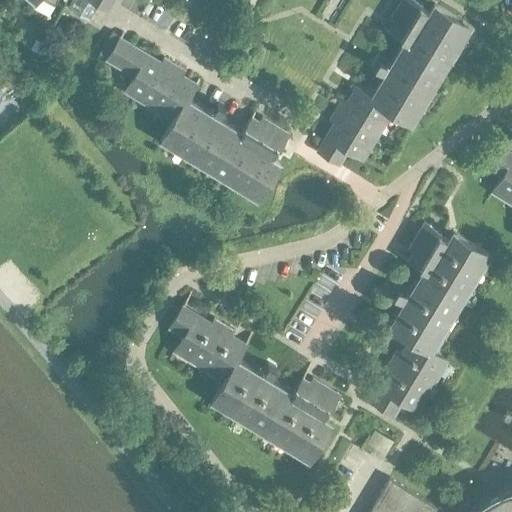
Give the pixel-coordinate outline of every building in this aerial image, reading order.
[(70,0),(67,5),(90,19),(98,5),(106,10),(112,0),(70,0)] [(404,40),(372,93),(393,106),(391,109),(411,121),(469,24),(433,2),(428,11),(419,5),(421,1),(418,0),(399,0),(388,20),(395,24),(391,32),(404,40)] [(126,90),(174,119),(175,120),(188,99),(201,77),(200,77),(196,83),(182,75),(186,69),(163,55),(159,61),(121,38),(125,33),(124,32),(108,58),(135,75),(126,90)] [(393,106),(372,93),(357,85),(348,100),(342,96),(328,118),(335,122),(318,149),(339,161),(347,147),(362,157),(391,109),(393,106)] [(175,120),(174,119),(162,139),(258,196),(279,161),(271,156),(277,146),(280,148),(290,132),(262,115),(257,122),(250,118),(254,111),(253,111),(241,131),(188,99),(175,120)] [(511,152),(500,146),(487,166),(501,175),(492,190),(511,202),(511,152)] [(430,349),(489,252),(452,230),(447,238),(438,233),(440,230),(424,220),(406,248),(414,253),(409,260),(423,268),(389,324),(410,337),(402,352),(396,348),(383,369),(389,372),(372,400),(393,413),(401,399),(416,408),(446,359),(430,349)] [(331,409),(340,393),(312,376),(308,383),(300,378),(292,392),(236,358),(243,347),(228,338),(234,328),(213,316),(207,326),(179,309),(169,326),(183,334),(174,349),(223,379),(211,399),(308,457),(330,421),(322,416),(328,407),(331,409)] [(364,444),(383,456),(393,439),(374,428),(364,444)] [(511,511),(511,490),(502,493),(475,510),(473,511),(449,511),(389,475),(372,503),(374,505),(369,511),(511,511)] [(282,511),(289,511),(295,505),(289,501),(282,511)]
